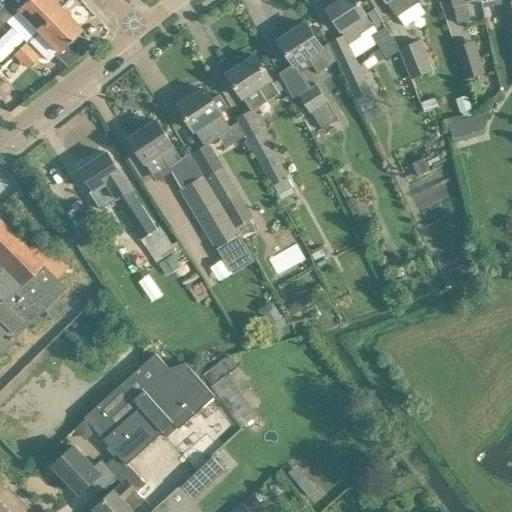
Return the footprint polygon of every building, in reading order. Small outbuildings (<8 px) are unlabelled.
[(0,0),(0,9),(5,4),(9,0),(0,0)] [(26,0),(16,9),(37,31),(60,9),(51,0),(26,0)] [(357,0),(341,0),(327,9),(350,43),(361,36),(360,34),(374,25),(357,0)] [(386,0),(397,17),(421,1),(420,0),(386,0)] [(453,0),(455,5),(459,22),(471,20),(467,3),(468,2),(480,0),(453,0)] [(0,9),(0,25),(13,12),(5,4),(0,9)] [(389,57),(400,50),(386,25),(375,8),(368,13),(379,31),(374,36),(389,57)] [(37,31),(27,40),(48,61),(55,55),(67,67),(85,52),(71,39),(80,30),(60,9),(37,31)] [(307,22),(279,41),(290,57),(294,64),(308,56),(313,64),(319,73),(330,65),(333,64),(323,47),(318,39),(307,22)] [(421,41),(400,50),(412,78),(434,69),(421,41)] [(456,48),(466,79),(485,73),(476,42),(456,48)] [(23,43),(14,51),(29,65),(37,56),(23,43)] [(256,55),(228,74),(239,90),(243,97),(244,98),(260,87),(269,100),(281,92),(280,91),(274,82),(267,72),(256,55)] [(358,60),(343,67),(368,122),(383,115),(358,60)] [(339,120),(316,85),(301,95),(323,130),(339,120)] [(206,88),(179,106),(190,122),(195,130),(204,144),(206,146),(211,143),(220,137),(219,135),(231,127),(221,113),(221,112),(229,108),(220,94),(212,98),(206,88)] [(467,95),(457,99),(463,116),(471,113),(470,109),(472,108),(467,95)] [(435,97),(421,102),(424,111),(438,106),(435,97)] [(479,116),(448,125),(454,143),(484,134),(479,116)] [(157,120),(130,138),(141,155),(146,162),(154,176),(182,158),(168,137),(157,120)] [(263,129),(248,137),(249,139),(253,148),(273,184),(288,176),(263,129)] [(102,209),(117,200),(132,190),(108,153),(82,169),(94,189),(91,191),(102,209)] [(222,163),(202,175),(238,235),(241,234),(241,233),(237,226),(250,218),(251,218),(252,217),(222,163)] [(202,175),(182,187),(217,249),(218,248),(238,235),(202,175)] [(156,227),(132,190),(117,200),(120,206),(158,264),(174,254),(183,248),(178,240),(172,244),(160,225),(156,227)] [(0,355),(18,338),(16,336),(26,326),(43,310),(58,296),(66,288),(57,278),(27,248),(6,227),(0,220),(0,355)] [(261,311),(271,326),(283,318),(274,303),(261,311)] [(283,318),(271,326),(275,332),(288,324),(284,317),(283,318)] [(156,353),(85,417),(96,430),(117,452),(128,464),(163,431),(173,421),(177,426),(179,427),(215,396),(186,363),(169,368),(164,362),(156,353)] [(224,375),(210,386),(242,424),(255,414),(224,375)] [(69,451),(55,465),(56,467),(56,471),(62,477),(65,476),(79,491),(90,481),(101,492),(118,477),(130,466),(128,464),(117,452),(105,463),(102,459),(93,468),(84,459),(73,447),(69,451)] [(212,455),(179,486),(192,501),(225,470),(212,455)] [(146,483),(130,466),(118,477),(123,482),(95,508),(98,511),(131,511),(145,500),(138,492),(146,483)] [(362,477),(358,480),(365,489),(371,485),(375,482),(378,480),(371,471),(363,477),(362,477)] [(272,487),(272,489),(272,490),(272,491),(273,492),(274,493),(275,493),(276,494),(277,494),(278,493),(280,493),(281,492),(281,491),(282,490),(282,489),(282,487),(282,486),(281,485),(280,484),(279,484),(278,483),(276,483),(275,483),(274,484),(273,485),(272,486),(272,487)] [(309,483),(302,488),(309,496),(315,490),(309,483)] [(180,511),(181,511),(168,497),(151,511),(180,511)]
